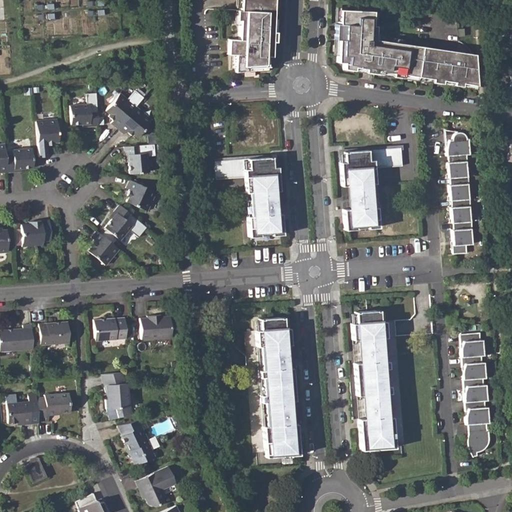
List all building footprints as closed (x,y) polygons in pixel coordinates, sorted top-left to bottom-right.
[(274,0),(241,0),(241,11),(237,10),(237,20),(240,20),(239,40),(236,40),(235,59),(243,59),(242,72),(268,70),(267,56),(272,57),(272,42),(275,42),(276,27),(273,27),(274,0)] [(372,14),(339,12),(339,27),(335,26),(335,42),(338,42),(337,65),(343,65),(343,72),(353,73),(354,70),(365,71),(364,75),(380,77),(381,74),(392,76),(392,79),(402,80),(402,77),(432,81),(436,51),(374,42),(375,28),(372,28),(372,14)] [(457,58),(450,57),(446,83),(454,85),(457,58)] [(504,88),(503,97),(511,97),(511,75),(509,88),(504,88)] [(109,120),(117,127),(136,106),(147,93),(138,87),(127,99),(117,89),(102,105),(107,110),(106,111),(112,117),(109,120)] [(97,124),(97,92),(86,92),(86,103),(68,104),(69,123),(88,121),(88,125),(97,124)] [(136,106),(117,127),(122,131),(124,128),(130,133),(132,131),(137,135),(151,119),(136,106)] [(56,118),(35,119),(37,146),(43,146),(43,143),(52,142),(51,140),(58,140),(56,118)] [(444,157),(445,157),(446,163),(444,163),(445,178),(447,178),(447,185),(446,185),(447,200),(449,200),(449,207),(448,207),(449,222),(451,222),(452,230),(450,230),(451,253),(465,253),(464,245),(470,244),(468,229),(470,229),(470,220),(468,220),(467,206),(469,206),(468,199),(467,199),(465,183),(467,184),(467,176),(465,176),(464,161),(466,162),(465,155),(464,144),(464,142),(463,140),(461,137),(459,135),(457,133),(447,132),(443,130),(444,144),(447,143),(443,150),(444,157)] [(140,144),(123,145),(124,153),(128,153),(129,172),(147,172),(147,155),(156,155),(156,143),(140,144)] [(4,156),(5,171),(12,171),(12,168),(31,167),(30,150),(11,151),(11,155),(4,156)] [(343,156),(338,156),(339,167),(341,188),(343,213),(343,214),(344,233),(378,231),(376,210),(374,187),(373,170),(401,168),(399,151),(343,156)] [(270,160),(214,164),(215,183),(242,181),(243,196),(244,218),(246,240),(281,237),(279,219),(279,216),(278,208),(277,193),(276,170),(275,159),(270,160)] [(155,190),(129,179),(125,186),(129,187),(125,195),(128,197),(126,202),(145,211),(155,190)] [(132,214),(119,204),(114,210),(117,212),(104,227),(119,239),(132,225),(126,220),(132,214)] [(20,225),(20,229),(21,245),(21,247),(43,245),(43,243),(51,242),(49,220),(32,221),(32,225),(20,225)] [(118,249),(96,231),(91,237),(94,240),(88,246),(91,248),(87,252),(104,266),(118,249)] [(353,315),(349,315),(350,324),(351,340),(353,364),(355,398),(357,419),(357,422),(359,452),(366,451),(388,449),(391,449),(391,443),(389,418),(387,396),(387,388),(386,371),(385,363),(384,339),(382,322),(382,313),(378,313),(353,315)] [(145,317),(138,317),(139,338),(170,336),(169,316),(160,316),(159,314),(145,315),(145,317)] [(122,317),(92,319),(94,340),(124,338),(122,317)] [(258,321),(254,322),(255,332),(256,348),(257,371),(258,379),(259,396),(260,405),(262,427),(263,452),(264,459),(267,459),(290,457),(297,457),(295,428),(295,425),(293,402),(291,369),(289,345),(288,331),(287,320),(283,320),(258,321)] [(65,321),(36,323),(37,344),(66,342),(65,321)] [(0,350),(30,349),(28,323),(20,324),(20,327),(0,328),(0,350)] [(458,350),(459,357),(459,364),(462,364),(460,369),(460,380),(461,388),(463,388),(461,393),(462,402),(462,409),(465,409),(463,414),(463,424),(465,424),(466,434),(464,439),(464,443),(465,446),(466,450),(468,453),(471,457),(474,455),(474,451),(478,450),(481,449),(483,448),(486,444),(486,432),(484,432),(482,400),(481,378),(480,356),(478,333),(457,335),(458,342),(461,342),(458,350)] [(122,371),(99,373),(104,391),(106,391),(107,398),(104,399),(105,409),(112,407),(114,417),(130,413),(129,407),(128,398),(125,399),(125,392),(129,391),(127,381),(125,382),(122,371)] [(41,396),(33,396),(35,417),(44,416),(44,412),(52,412),(52,410),(67,409),(66,390),(41,393),(41,396)] [(25,400),(3,401),(5,423),(19,422),(20,423),(27,423),(35,422),(35,417),(33,396),(33,394),(25,394),(25,400)] [(134,419),(112,425),(116,435),(114,435),(119,446),(122,445),(124,449),(122,450),(126,460),(129,466),(149,457),(146,451),(141,441),(143,440),(134,419)] [(41,463),(26,469),(33,486),(49,480),(41,463)] [(166,467),(134,481),(138,489),(140,488),(148,505),(152,506),(161,502),(163,497),(159,489),(173,483),(166,467)] [(72,501),(77,511),(103,511),(105,511),(100,500),(95,502),(91,492),(72,501)]
